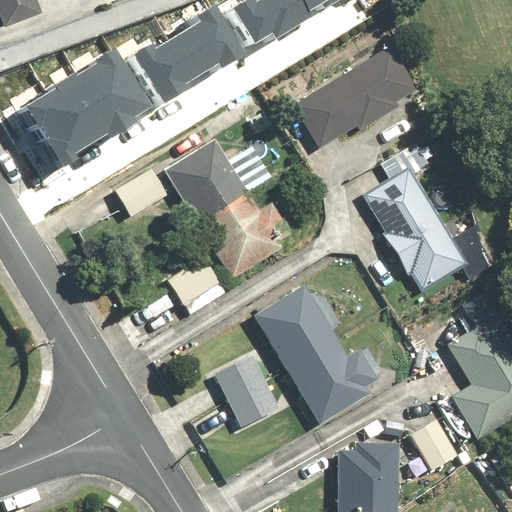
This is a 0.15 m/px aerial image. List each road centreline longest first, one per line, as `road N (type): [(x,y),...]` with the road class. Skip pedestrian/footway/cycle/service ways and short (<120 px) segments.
road 1 (residential): [(0,217),(113,424)]
road 2 (residential): [(113,424),(0,466)]
